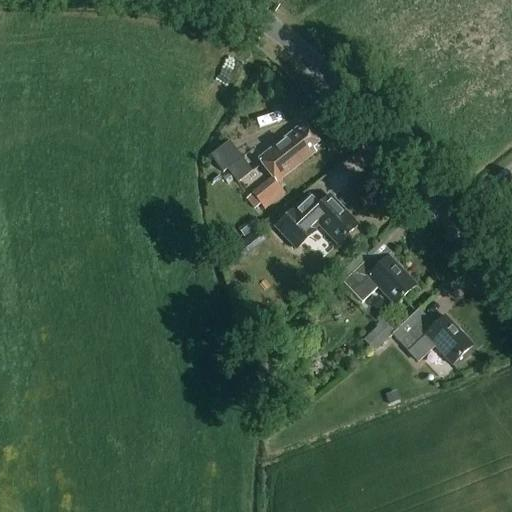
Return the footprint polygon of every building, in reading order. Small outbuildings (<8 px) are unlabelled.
[(317,144),(306,129),(299,134),(296,129),(257,161),(276,184),(315,153),(311,149),(317,144)] [(241,159),(227,171),(237,184),(252,172),(241,159)] [(260,206),(264,211),(283,196),(270,180),(251,196),(252,197),(246,201),(254,211),(260,206)] [(314,232),(318,229),(336,247),(356,227),(328,198),(318,207),(309,198),(290,217),(275,231),(296,253),(316,234),(314,232)] [(239,246),(247,256),(266,242),(258,231),(239,246)] [(362,306),(377,290),(393,307),(414,287),(385,258),(375,267),(368,259),(364,263),(359,258),(337,280),(362,306)] [(434,349),(451,367),(471,347),(443,318),(433,328),(424,319),(417,312),(414,315),(391,338),(409,356),(418,365),(434,349)] [(389,407),(399,404),(396,394),(385,398),(389,407)]
